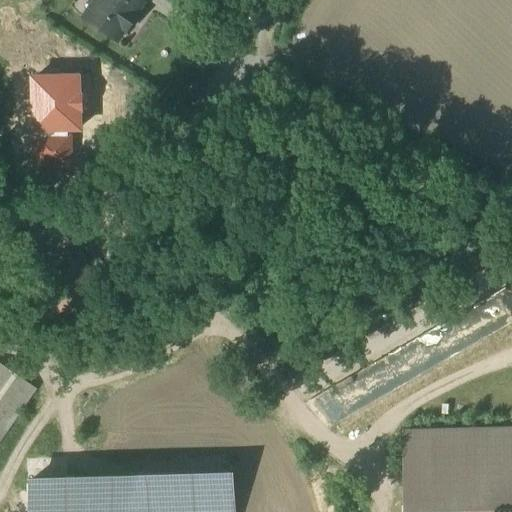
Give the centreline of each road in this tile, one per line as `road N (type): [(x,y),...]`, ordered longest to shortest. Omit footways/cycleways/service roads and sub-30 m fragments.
road 1 (unclassified): [(223,79),(511,233)]
road 2 (unclassified): [(223,79),(149,163),(53,245)]
